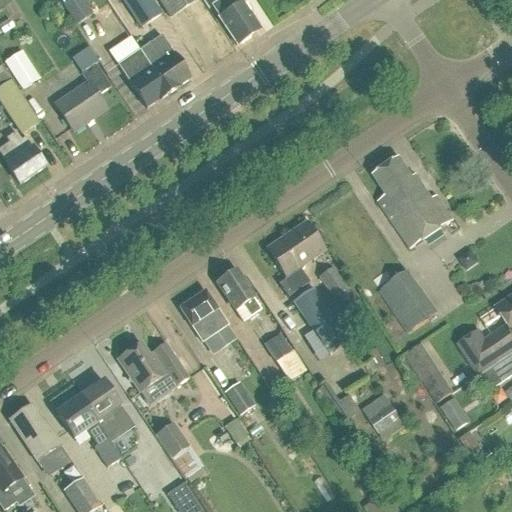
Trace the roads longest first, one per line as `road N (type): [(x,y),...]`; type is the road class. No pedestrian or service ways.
road 1 (unclassified): [(0,388),(446,88)]
road 2 (secondary): [(0,251),(373,0)]
